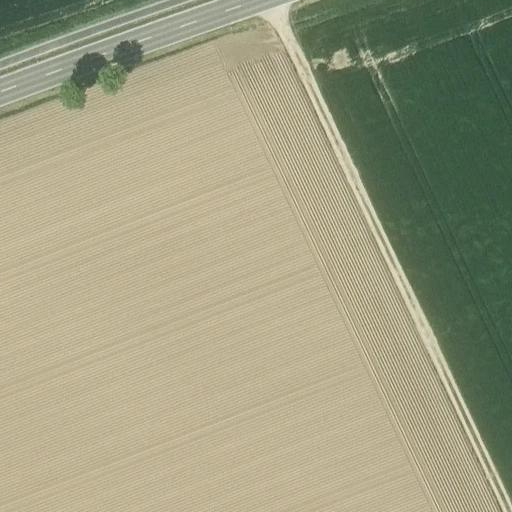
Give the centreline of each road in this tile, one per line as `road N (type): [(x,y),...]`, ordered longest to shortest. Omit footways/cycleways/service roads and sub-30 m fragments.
road 1 (track): [(268,0),(507,511)]
road 2 (secondary): [(0,93),(261,0)]
